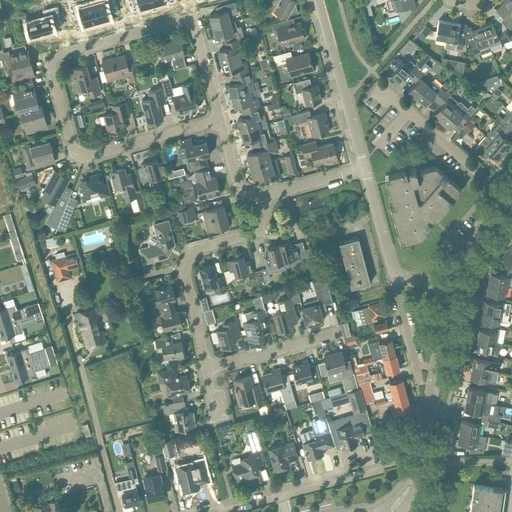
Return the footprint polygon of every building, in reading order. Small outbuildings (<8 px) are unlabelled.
[(91,0),(80,0),(72,3),(75,15),(81,14),(85,25),(97,22),(92,2),(91,0)] [(98,0),(92,2),(97,22),(110,18),(108,11),(114,9),(111,0),(98,0)] [(130,0),(133,8),(140,6),(141,11),(153,7),(151,0),(130,0)] [(270,0),(272,4),(277,7),(274,12),(287,19),(289,15),(298,13),(295,4),(288,0),(270,0)] [(376,0),(377,3),(387,0),(393,0),(396,10),(415,4),(413,0),(376,0)] [(510,29),(511,26),(511,7),(504,0),(496,9),(504,16),(500,20),(510,29)] [(209,15),(212,27),(231,22),(229,15),(238,13),(235,2),(230,3),(220,6),(221,12),(209,15)] [(410,8),(398,12),(401,23),(411,12),(410,8)] [(49,17),(27,23),(31,36),(53,30),(51,25),(58,23),(57,20),(55,15),(55,13),(54,10),(48,12),(48,15),(49,17)] [(281,45),(295,41),(305,38),(300,22),(291,25),(289,19),(271,24),(274,35),(278,34),(281,45)] [(444,48),(445,48),(450,22),(438,20),(435,37),(446,39),(444,48)] [(229,41),(239,38),(244,37),(241,25),(232,28),(231,22),(212,27),(216,38),(228,35),(229,41)] [(461,24),(450,22),(445,48),(455,50),(456,47),(462,49),(464,36),(458,35),(461,24)] [(493,22),(482,25),(492,50),(502,46),(501,44),(511,40),(503,29),(497,32),(493,22)] [(481,54),(492,50),(482,25),(481,26),(480,23),(474,26),(475,28),(472,29),(476,40),(470,42),(474,54),(480,51),(481,54)] [(426,26),(417,35),(422,39),(430,30),(426,26)] [(10,37),(4,38),(7,47),(12,45),(10,37)] [(219,50),(222,61),(240,56),(238,50),(242,49),(239,38),(229,41),(227,41),(228,48),(219,50)] [(174,69),(176,69),(186,66),(183,55),(184,54),(180,40),(157,46),(161,60),(171,58),(174,69)] [(408,47),(416,52),(420,45),(412,41),(408,47)] [(301,42),(289,45),(290,51),(303,48),(301,42)] [(141,49),(132,51),(134,59),(143,57),(141,49)] [(26,51),(10,56),(9,51),(0,53),(4,70),(6,70),(8,76),(11,75),(12,81),(33,75),(26,51)] [(291,75),(303,72),(313,69),(309,53),(292,57),(290,51),(273,56),(276,65),(287,62),(291,75)] [(139,79),(137,73),(135,63),(127,65),(125,55),(102,61),(105,70),(108,80),(129,75),(131,81),(139,79)] [(242,62),(240,56),(222,61),(225,72),(235,70),(236,76),(249,73),(245,61),(242,62)] [(406,74),(411,78),(419,69),(415,65),(414,65),(411,62),(408,63),(406,65),(397,57),(389,67),(394,71),(390,75),(399,82),(406,74)] [(458,61),(456,71),(462,75),(465,62),(458,61)] [(420,69),(419,69),(411,78),(415,82),(408,90),(417,98),(428,85),(420,77),(424,73),(425,74),(431,68),(425,63),(420,69)] [(88,96),(101,92),(96,76),(90,77),(86,65),(71,69),(75,83),(72,84),(74,91),(86,88),(88,96)] [(228,84),(231,96),(252,90),(250,83),(253,82),(250,72),(249,73),(236,76),(232,77),(234,83),(228,84)] [(274,83),(271,75),(265,77),(268,85),(274,83)] [(498,75),(475,84),(486,90),(490,89),(491,92),(501,83),(498,75)] [(166,96),(174,94),(169,78),(162,81),(166,96)] [(300,81),(293,82),(296,93),(302,91),(306,104),(314,102),(321,100),(317,84),(315,85),(311,86),(311,84),(309,78),(300,81)] [(428,85),(417,98),(425,105),(432,98),(436,102),(445,92),(432,80),(428,85)] [(446,81),(441,86),(446,90),(450,85),(446,81)] [(199,107),(194,90),(192,83),(182,85),(184,93),(173,96),(176,105),(178,115),(185,113),(184,111),(199,107)] [(475,84),(471,90),(476,93),(480,87),(475,84)] [(12,104),(15,113),(41,106),(38,107),(33,86),(14,91),(17,103),(12,104)] [(165,101),(163,92),(162,88),(148,92),(150,98),(142,100),(148,123),(163,119),(159,103),(165,101)] [(246,111),(260,107),(257,96),(254,97),(252,90),(231,96),(234,108),(240,106),(242,112),(246,111)] [(434,113),(443,121),(458,103),(450,96),(445,92),(436,102),(441,106),(434,113)] [(106,99),(100,101),(101,107),(108,106),(106,99)] [(123,117),(130,115),(126,101),(112,105),(114,112),(104,115),(109,134),(126,129),(123,117)] [(279,102),(267,105),(268,111),(280,108),(279,102)] [(458,103),(443,121),(451,128),(452,127),(458,120),(463,124),(469,116),(471,114),(475,110),(470,105),(467,109),(459,102),(458,103)] [(47,127),(41,106),(15,113),(15,114),(23,112),(28,132),(47,127)] [(246,111),(248,116),(238,119),(241,131),(259,126),(257,119),(263,118),(260,107),(246,111)] [(309,110),(302,112),(293,114),(295,124),(308,120),(312,136),(319,134),(329,132),(327,124),(328,124),(325,112),(311,116),(309,110)] [(77,113),(80,127),(85,125),(82,112),(77,113)] [(473,115),(469,120),(473,124),(477,119),(473,115)] [(499,115),(495,120),(509,132),(511,128),(511,118),(508,123),(499,115)] [(509,132),(495,120),(494,120),(498,124),(492,132),(487,132),(487,137),(505,153),(511,144),(511,143),(504,137),(509,132)] [(469,121),(463,128),(469,132),(474,126),(469,121)] [(258,145),(269,141),(266,130),(260,132),(259,126),(241,131),(244,142),(254,140),(256,146),(258,145)] [(478,144),(480,145),(475,150),(486,159),(490,154),(498,161),(505,153),(487,137),(486,135),(478,144)] [(191,139),(179,142),(181,149),(181,152),(185,151),(186,157),(190,170),(198,168),(208,166),(205,156),(210,155),(206,141),(203,142),(203,140),(197,141),(198,143),(193,145),(191,139)] [(247,154),(250,165),(270,160),(269,154),(278,151),(275,140),(269,141),(258,145),(260,150),(247,154)] [(324,164),(338,160),(333,143),(317,147),(315,141),(302,145),(305,157),(313,155),(315,163),(324,161),(324,164)] [(28,169),(33,168),(54,162),(49,143),(22,150),(28,169)] [(290,173),(297,171),(292,154),(286,156),(290,173)] [(168,178),(164,163),(158,165),(157,160),(141,164),(142,168),(138,169),(141,181),(143,182),(161,177),(162,179),(168,178)] [(273,169),(270,160),(250,165),(253,177),(259,175),(261,181),(280,176),(277,168),(273,169)] [(409,171),(409,172),(406,173),(403,160),(395,162),(389,170),(390,173),(385,174),(393,200),(390,201),(401,241),(421,236),(430,226),(427,224),(432,218),(435,220),(455,197),(454,193),(460,187),(446,175),(445,176),(442,173),(443,172),(435,165),(419,170),(421,179),(419,180),(416,171),(416,170),(415,169),(414,168),(413,168),(412,168),(411,169),(410,170),(409,171)] [(21,167),(13,170),(16,179),(24,176),(21,167)] [(200,199),(211,196),(220,193),(216,177),(212,178),(210,167),(195,171),(198,182),(195,182),(200,199)] [(146,211),(145,206),(140,190),(135,192),(130,174),(126,175),(124,169),(111,172),(115,188),(124,185),(128,200),(136,198),(140,213),(146,211)] [(66,205),(72,189),(66,186),(70,179),(54,170),(40,196),(55,205),(54,207),(55,207),(48,222),(57,227),(64,212),(66,205)] [(20,190),(35,184),(32,175),(16,182),(20,190)] [(85,191),(80,192),(83,203),(86,203),(86,202),(91,201),(90,198),(89,196),(100,193),(100,196),(101,198),(110,196),(109,194),(107,184),(104,185),(102,186),(99,175),(82,180),(85,189),(85,191)] [(179,180),(172,178),(171,185),(177,186),(179,180)] [(192,179),(180,182),(184,201),(197,198),(192,179)] [(176,206),(178,211),(187,209),(185,203),(176,206)] [(66,205),(64,212),(57,228),(65,230),(73,208),(66,205)] [(208,231),(229,225),(224,206),(203,212),(208,231)] [(194,223),(193,218),(195,217),(193,207),(187,209),(178,211),(182,227),(185,227),(184,226),(194,223)] [(140,249),(144,263),(167,257),(175,244),(168,220),(154,224),(158,241),(157,244),(140,249)] [(11,237),(10,238),(13,246),(20,244),(17,236),(11,237)] [(339,243),(348,278),(351,287),(370,282),(358,237),(339,243)] [(278,244),(279,245),(283,261),(284,262),(285,268),(296,265),(295,262),(307,259),(305,254),(300,256),(298,249),(294,250),(294,247),(292,248),(290,241),(278,244)] [(108,248),(112,262),(119,260),(115,245),(108,248)] [(267,268),(255,271),(258,282),(264,280),(263,275),(286,269),(285,268),(284,262),(283,261),(279,245),(267,248),(269,255),(267,255),(264,256),(265,259),(267,266),(267,268)] [(57,281),(71,277),(69,269),(79,267),(75,253),(65,256),(64,252),(56,255),(57,258),(51,260),(57,281)] [(511,255),(508,252),(505,255),(504,254),(500,259),(511,268),(511,255)] [(235,277),(236,277),(238,284),(246,281),(245,279),(254,276),(253,271),(250,261),(245,263),(243,257),(227,261),(230,271),(234,270),(235,277)] [(29,273),(26,263),(20,265),(23,275),(29,273)] [(216,292),(225,290),(223,276),(217,277),(213,265),(200,269),(205,288),(214,286),(216,292)] [(488,272),(486,282),(507,286),(509,276),(499,274),(500,270),(491,266),(488,272)] [(312,282),(317,299),(304,303),(305,307),(301,308),(304,315),(306,325),(323,320),(321,312),(327,310),(325,304),(332,302),(326,278),(312,282)] [(144,307),(145,313),(170,307),(169,301),(175,299),(171,285),(170,283),(168,282),(165,283),(164,285),(164,286),(154,289),(156,297),(149,299),(151,308),(148,309),(147,306),(144,307)] [(507,286),(486,282),(484,292),(505,296),(507,286)] [(294,303),(300,301),(296,286),(290,288),(294,303)] [(255,297),(255,298),(254,298),(256,306),(264,304),(262,299),(261,295),(257,296),(255,297)] [(295,315),(293,305),(291,297),(277,301),(280,311),(273,313),(278,332),(284,330),(285,331),(292,329),(289,316),(295,315)] [(484,307),(483,311),(500,314),(500,313),(509,315),(511,304),(502,303),(502,304),(483,300),(482,306),(484,307)] [(0,309),(0,324),(27,316),(41,311),(38,302),(31,304),(33,313),(26,315),(24,307),(16,309),(15,305),(0,309)] [(362,307),(358,308),(362,324),(373,321),(372,318),(376,317),(385,315),(382,302),(372,305),(362,307)] [(106,342),(103,332),(96,307),(77,313),(87,348),(106,342)] [(172,312),(170,307),(145,313),(147,319),(151,318),(150,315),(153,315),(156,325),(163,323),(164,330),(182,325),(178,311),(172,312)] [(243,323),(246,332),(248,341),(264,337),(260,323),(266,322),(263,309),(253,312),(253,310),(244,313),(247,322),(243,323)] [(44,320),(41,311),(27,316),(0,324),(0,334),(1,339),(15,334),(23,331),(22,327),(44,320)] [(500,314),(483,311),(482,315),(480,314),(479,320),(498,324),(498,323),(507,325),(509,325),(510,323),(509,321),(508,320),(509,315),(500,313),(500,314)] [(239,337),(234,321),(223,325),(224,329),(216,331),(221,349),(235,345),(233,339),(239,337)] [(375,332),(379,331),(389,329),(387,321),(373,325),(375,332)] [(477,328),(475,338),(500,343),(501,338),(496,337),(497,332),(477,328)] [(175,356),(176,361),(185,359),(181,341),(171,343),(169,335),(155,340),(157,351),(163,350),(164,358),(175,356)] [(354,335),(345,338),(347,345),(356,343),(354,335)] [(498,356),(500,343),(475,338),(473,351),(498,356)] [(379,339),(370,341),(374,357),(375,357),(375,359),(383,357),(395,354),(391,339),(382,341),(380,342),(379,339)] [(11,368),(55,354),(52,345),(30,352),(29,348),(7,354),(11,368)] [(345,392),(346,392),(358,388),(354,373),(352,367),(350,358),(344,359),(341,351),(324,355),(326,361),(318,363),(321,376),(327,374),(329,382),(342,378),(345,392)] [(58,363),(55,354),(11,368),(15,381),(29,377),(37,374),(38,377),(47,374),(45,367),(58,363)] [(399,369),(395,354),(383,357),(385,365),(381,366),(383,373),(387,372),(387,373),(399,369)] [(496,372),(496,371),(498,361),(472,356),(471,362),(473,363),(472,367),(496,372)] [(321,381),(319,374),(316,364),(309,366),(308,360),(302,362),(303,364),(292,367),(296,383),(306,380),(307,385),(321,381)] [(496,372),(472,367),(470,378),(496,383),(498,372),(496,371),(496,372)] [(166,381),(169,397),(178,395),(177,393),(190,391),(187,374),(175,376),(174,368),(157,371),(159,382),(166,381)] [(286,409),(293,407),(297,406),(290,384),(288,375),(281,376),(279,368),(272,370),(273,372),(262,375),(265,384),(267,391),(280,388),(286,409)] [(368,375),(370,382),(383,378),(381,371),(368,375)] [(253,385),(252,382),(250,376),(234,381),(240,404),(250,401),(252,407),(265,403),(259,383),(253,385)] [(391,389),(394,397),(406,394),(402,379),(385,383),(387,390),(391,389)] [(330,395),(342,394),(341,387),(329,389),(330,395)] [(360,388),(358,388),(346,392),(352,413),(366,409),(360,388)] [(468,388),(466,399),(483,402),(491,404),(493,393),(468,388)] [(410,409),(406,394),(394,397),(398,413),(410,409)] [(489,414),(491,404),(483,402),(466,399),(464,410),(487,414),(486,420),(499,422),(500,416),(489,414)] [(335,445),(333,438),(321,400),(314,402),(319,419),(323,418),(326,429),(316,432),(318,438),(312,440),(310,433),(308,432),(302,433),(301,435),(304,442),(303,443),(308,459),(324,454),(322,449),(335,445)] [(185,407),(184,401),(174,402),(163,404),(165,414),(173,413),(176,431),(186,429),(186,427),(196,425),(193,411),(188,412),(188,408),(187,408),(187,407),(186,407),(185,407)] [(328,421),(333,438),(339,437),(342,449),(358,444),(356,438),(365,435),(361,422),(352,424),(351,424),(346,425),(344,417),(328,421)] [(258,449),(261,448),(252,420),(245,422),(248,431),(245,437),(247,442),(250,444),(252,450),(249,451),(250,456),(241,459),(242,463),(233,465),(236,478),(246,475),(246,477),(259,473),(257,466),(263,464),(258,449)] [(477,435),(477,434),(479,423),(462,420),(460,431),(477,435)] [(498,428),(499,422),(486,420),(485,426),(498,428)] [(82,425),(83,428),(86,436),(91,435),(87,423),(82,425)] [(460,431),(458,442),(470,445),(469,453),(483,452),(484,448),(484,446),(486,436),(477,435),(460,431)] [(161,441),(165,457),(175,455),(171,439),(161,441)] [(165,457),(161,441),(158,442),(151,444),(158,470),(168,468),(165,457)] [(298,458),(295,449),(293,442),(283,445),(283,444),(268,449),(272,460),(275,469),(289,465),(288,461),(298,458)] [(127,479),(115,482),(119,497),(123,496),(125,505),(140,502),(135,483),(139,483),(138,477),(137,477),(135,468),(133,460),(126,462),(128,469),(130,479),(127,479)] [(198,484),(208,481),(204,462),(196,464),(196,462),(175,467),(178,478),(180,478),(183,491),(199,488),(198,484)] [(165,496),(162,486),(162,484),(159,474),(145,478),(147,487),(146,488),(149,500),(165,496)] [(17,481),(9,483),(12,494),(21,491),(17,481)] [(498,511),(502,488),(474,484),(472,493),(477,494),(477,499),(472,498),(470,507),(475,508),(474,511),(471,511),(470,511),(469,511),(498,511)] [(90,511),(85,489),(66,494),(70,510),(76,509),(77,511),(90,511)] [(105,491),(86,494),(90,511),(103,511),(102,503),(108,502),(105,491)] [(60,511),(58,501),(34,507),(34,511),(60,511)]
